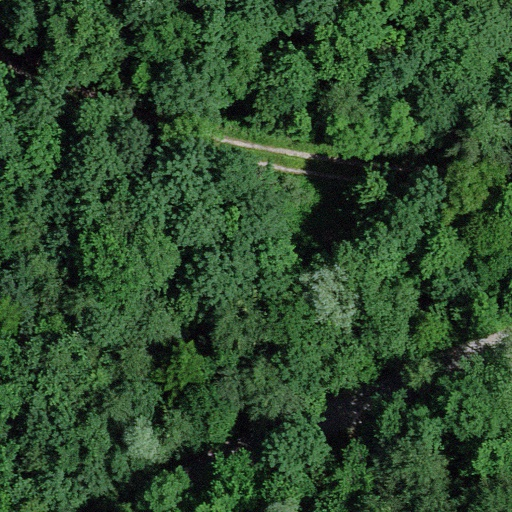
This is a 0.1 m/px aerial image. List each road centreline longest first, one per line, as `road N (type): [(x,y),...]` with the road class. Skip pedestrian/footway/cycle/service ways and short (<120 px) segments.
road 1 (track): [(511,179),(388,175),(167,133),(77,97),(0,42)]
road 2 (track): [(511,359),(141,511)]
